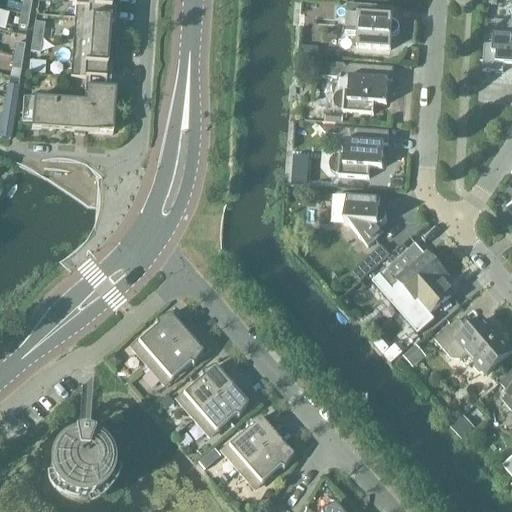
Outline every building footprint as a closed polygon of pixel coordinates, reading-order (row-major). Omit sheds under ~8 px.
[(27,0),(23,0),(21,13),(30,15),(32,1),(27,0)] [(75,0),(74,20),(90,21),(91,8),(111,10),(111,9),(111,0),(75,0)] [(358,38),(357,50),(391,52),(392,39),(396,38),(399,36),(400,32),(400,27),(397,24),(393,23),(394,10),(347,7),(345,37),(358,38)] [(74,20),(73,42),(108,45),(110,23),(114,24),(115,9),(111,9),(111,10),(91,8),(90,21),(74,20)] [(511,12),(511,24),(495,23),(493,47),(485,47),(483,73),(503,74),(504,67),(511,67),(511,12)] [(30,15),(21,13),(19,27),(28,29),(30,15)] [(35,23),(32,38),(42,40),(45,25),(35,23)] [(42,40),(32,38),(30,53),(40,55),(42,40)] [(70,78),(85,79),(86,79),(110,80),(111,67),(107,66),(108,45),(73,42),(70,78)] [(16,44),(14,57),(23,59),(25,46),(16,44)] [(302,49),(302,57),(318,58),(319,49),(302,49)] [(23,59),(14,57),(12,70),(21,72),(23,59)] [(309,61),(309,68),(319,69),(320,61),(309,61)] [(30,63),(29,75),(45,76),(46,64),(30,63)] [(343,113),(343,115),(374,117),(374,106),(387,106),(389,83),(393,83),(394,70),(351,67),(347,70),(344,66),(323,65),(322,79),(337,80),(344,74),(350,80),(349,92),(345,91),(345,93),(341,94),(337,95),(335,99),(334,102),(334,106),(336,109),(339,112),(343,113)] [(86,79),(85,79),(84,104),(23,99),(21,124),(31,125),(31,130),(74,133),(74,135),(84,136),(84,134),(112,136),(116,91),(110,90),(110,80),(86,79)] [(9,87),(7,101),(16,102),(18,89),(9,87)] [(16,102),(7,101),(4,115),(13,116),(16,102)] [(325,116),(325,126),(342,127),(343,117),(325,116)] [(339,177),(338,178),(369,181),(370,169),(383,170),(384,147),(388,147),(389,134),(346,131),(339,137),(345,144),(344,156),(340,155),(340,157),(336,158),(333,160),(330,162),(329,166),(330,170),(332,173),(335,176),(339,177)] [(308,188),(308,181),(292,180),(292,187),(308,188)] [(382,227),(386,224),(387,221),(386,217),(383,213),(379,212),(380,199),(336,196),(334,226),(349,227),(368,249),(378,241),(378,228),(382,227)] [(378,278),(372,284),(418,337),(435,322),(430,317),(453,297),(441,284),(448,278),(428,255),(424,258),(414,247),(378,278)] [(380,250),(365,263),(374,273),(389,260),(380,250)] [(359,286),(352,292),(361,302),(369,294),(361,285),(359,286)] [(132,350),(148,369),(186,336),(169,317),(155,324),(157,328),(132,350)] [(459,321),(435,342),(452,361),(459,360),(466,354),(474,363),(474,367),(479,374),(484,374),(486,377),(511,354),(511,352),(500,339),(499,340),(483,322),(470,333),(459,321)] [(186,336),(148,369),(164,387),(189,365),(193,368),(202,355),(186,336)] [(416,348),(403,359),(413,371),(426,360),(416,348)] [(111,356),(106,361),(113,369),(118,364),(111,356)] [(177,402),(193,421),(231,388),(215,369),(200,376),(202,380),(177,402)] [(231,388),(193,421),(209,439),(235,417),(238,420),(247,407),(231,388)] [(511,391),(507,395),(508,397),(502,402),(511,413),(511,391)] [(165,411),(172,404),(167,398),(159,405),(165,411)] [(464,420),(451,432),(460,442),(473,430),(464,420)] [(222,454),(238,473),(276,440),(260,421),(246,428),(247,432),(222,454)] [(276,440),(238,473),(254,491),(280,469),(283,472),(292,459),(276,440)] [(82,441),(78,441),(74,442),(71,443),(69,444),(67,445),(64,447),(62,448),(61,450),(59,451),(58,453),(57,454),(56,456),(55,457),(54,459),(54,461),(53,463),(53,465),(52,467),(52,469),(52,471),(52,474),(53,476),(53,478),(54,482),(55,483),(56,485),(57,487),(58,488),(61,491),(63,493),(66,495),(67,496),(70,498),(75,499),(77,500),(81,500),(85,500),(89,499),(92,498),(95,497),(98,495),(102,493),(104,490),(107,487),(108,483),(110,480),(110,478),(111,475),(111,473),(111,470),(111,467),(110,465),(110,462),(109,460),(108,458),(107,455),(105,453),(104,451),(101,449),(99,447),(95,444),(92,443),(89,442),(86,441),(82,441)] [(203,459),(198,463),(204,471),(210,467),(203,459)] [(511,480),(511,459),(501,469),(511,481),(511,480)] [(267,494),(261,503),(269,508),(271,505),(275,499),(267,494)]
